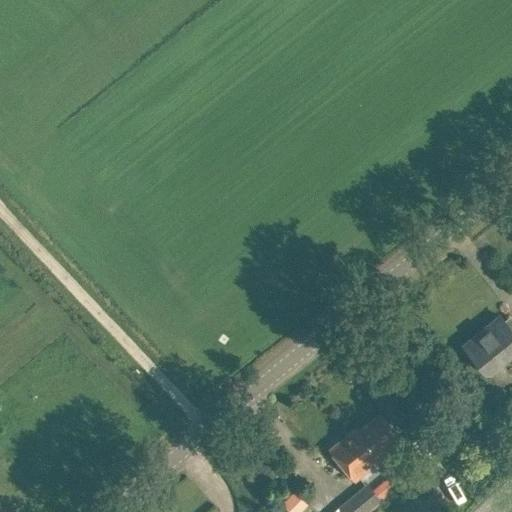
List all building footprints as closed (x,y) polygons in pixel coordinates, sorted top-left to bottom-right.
[(511,329),(500,315),(463,344),(489,376),(493,372),(490,369),(511,350),(511,329)] [(377,463),(388,476),(396,486),(397,485),(391,477),(400,470),(387,455),(386,456),(384,453),(401,439),(380,413),(358,430),(382,459),(377,463)] [(356,481),(377,463),(382,459),(358,430),(356,427),(329,449),(356,481)] [(388,476),(372,489),(368,483),(340,506),(344,511),(367,511),(382,500),(380,498),(396,486),(388,476)] [(290,489),(278,505),(286,511),(296,511),(305,502),(290,489)]
